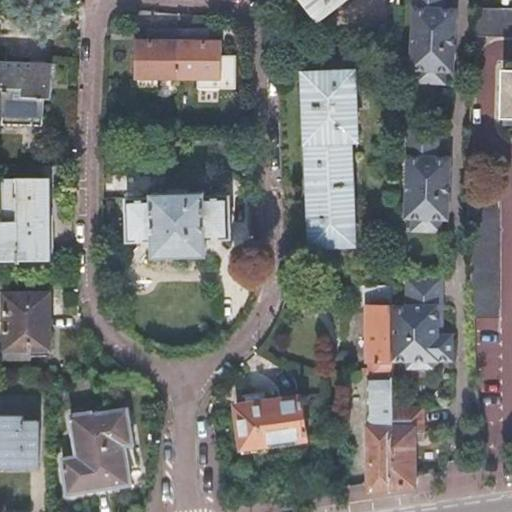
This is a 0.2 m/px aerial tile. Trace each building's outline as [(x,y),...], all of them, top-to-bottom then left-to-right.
[(307,0),(323,20),(347,0),(307,0)] [(450,35),(456,33),(457,10),(445,10),(445,0),(414,0),(413,71),(419,71),(419,84),(447,85),(447,72),(455,72),(456,50),(449,48),(450,35)] [(511,7),(474,6),(473,34),(511,35),(511,7)] [(180,77),(180,28),(150,27),(150,38),(137,39),(137,77),(180,77)] [(211,28),(180,28),(180,77),(199,77),(199,87),(237,86),(236,53),(223,53),(223,37),(211,38),(211,28)] [(0,57),(0,86),(2,86),(0,113),(0,120),(42,122),(44,95),(51,95),(54,61),(0,57)] [(511,67),(504,67),(503,116),(511,116),(511,67)] [(357,71),(307,75),(313,245),(354,243),(352,139),(359,139),(357,71)] [(445,179),(451,176),(451,154),(439,155),(439,130),(408,130),(409,217),(416,217),(416,230),(444,230),(444,217),(451,217),(451,195),(445,192),(445,179)] [(7,217),(3,217),(3,256),(51,257),(52,176),(7,175),(7,217)] [(151,197),(127,197),(127,239),(153,238),(154,253),(208,251),(207,236),(233,236),(232,195),(206,195),(206,191),(190,191),(190,186),(165,187),(165,192),(151,193),(151,197)] [(499,201),(470,201),(472,266),(473,318),(499,317),(499,201)] [(394,275),(394,286),(394,337),(394,358),(408,358),(408,365),(434,365),(434,357),(455,357),(455,332),(444,332),(439,332),(439,320),(444,320),(444,275),(394,275)] [(394,286),(368,285),(368,306),(368,361),(370,361),(370,379),(394,378),(394,358),(394,337),(394,286)] [(51,288),(5,288),(5,356),(34,356),(34,347),(52,347),(51,288)] [(395,409),(394,378),(370,379),(369,379),(369,485),(369,492),(395,488),(395,409)] [(249,402),(238,404),(244,450),(268,447),(267,442),(309,436),(303,394),(267,399),(266,389),(248,393),(249,402)] [(79,454),(66,457),(70,491),(133,481),(127,444),(135,442),(129,409),(94,414),(93,411),(74,414),(79,454)] [(424,409),(395,409),(395,488),(415,485),(414,434),(424,434),(424,409)] [(0,464),(42,463),(41,419),(26,419),(27,414),(0,414),(0,464)]
